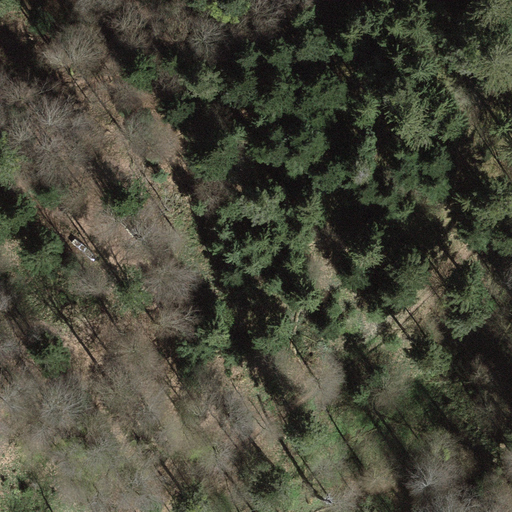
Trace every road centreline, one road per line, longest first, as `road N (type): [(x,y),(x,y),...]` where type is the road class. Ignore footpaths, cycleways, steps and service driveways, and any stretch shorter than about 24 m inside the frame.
road 1 (track): [(511,186),(414,305),(225,457),(192,511)]
road 2 (track): [(115,511),(132,442),(164,379),(164,315),(144,278),(0,177)]
